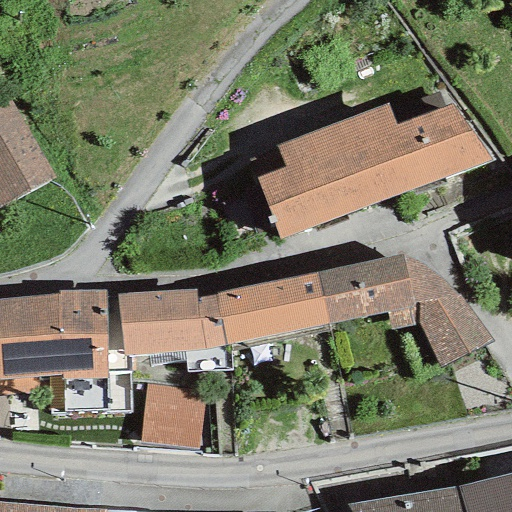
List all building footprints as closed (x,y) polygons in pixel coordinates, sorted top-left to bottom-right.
[(0,101),(0,206),(44,182),(0,101)] [(271,244),(482,166),(445,112),(389,132),(380,109),(264,152),(272,175),(248,184),(271,244)] [(401,254),(316,272),(327,325),(385,312),(389,329),(416,323),(401,254)] [(413,259),(401,254),(416,323),(439,368),(493,340),(459,294),(456,295),(444,283),(430,271),(413,259)] [(327,325),(316,272),(196,298),(204,350),(327,325)] [(196,298),(195,289),(116,294),(123,356),(204,350),(196,298)] [(57,296),(0,299),(0,379),(48,376),(49,413),(106,411),(105,379),(104,290),(57,292),(57,296)] [(199,399),(144,389),(134,447),(189,457),(199,399)] [(511,511),(511,472),(458,488),(464,511),(511,511)] [(464,511),(458,488),(347,506),(350,511),(464,511)] [(105,511),(106,510),(100,510),(0,501),(0,511),(105,511)]
